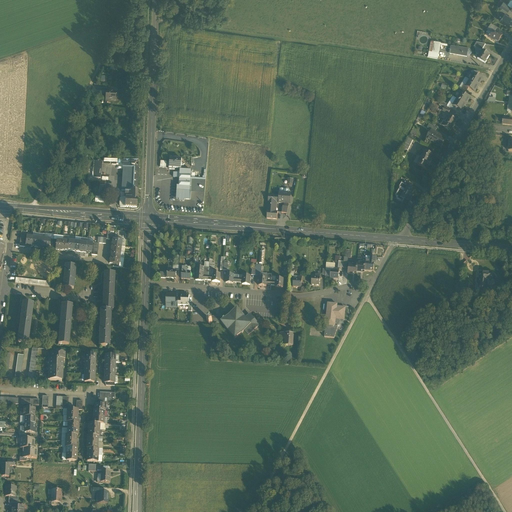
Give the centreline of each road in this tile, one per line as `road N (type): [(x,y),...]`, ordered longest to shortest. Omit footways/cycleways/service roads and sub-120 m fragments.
road 1 (residential): [(145,283),(296,296),(325,291),(376,276),(399,239)]
road 2 (track): [(376,276),(252,511)]
road 3 (track): [(366,296),(503,511)]
road 4 (secondary): [(399,239),(147,218)]
road 5 (track): [(33,208),(129,0)]
road 6 (secondary): [(136,511),(145,283)]
road 7 (residential): [(399,239),(511,45)]
road 8 (secondary): [(147,218),(156,0)]
road 9 (track): [(496,73),(282,38)]
road 10 (secondary): [(147,218),(0,206)]
